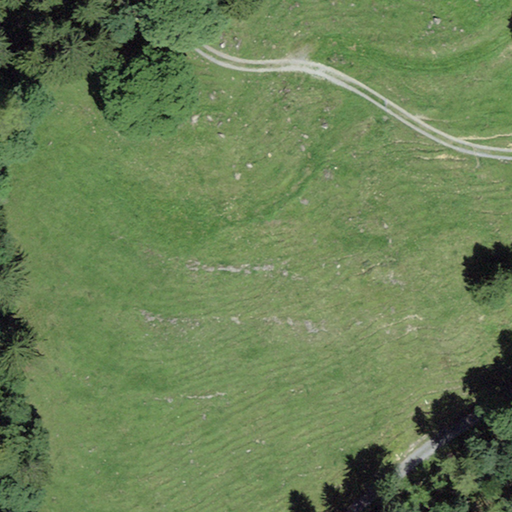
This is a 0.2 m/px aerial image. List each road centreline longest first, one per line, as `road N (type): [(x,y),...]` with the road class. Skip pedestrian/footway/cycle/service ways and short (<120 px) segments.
road 1 (track): [(459,145),(334,79),(221,62),(133,0)]
road 2 (track): [(347,511),(511,387)]
